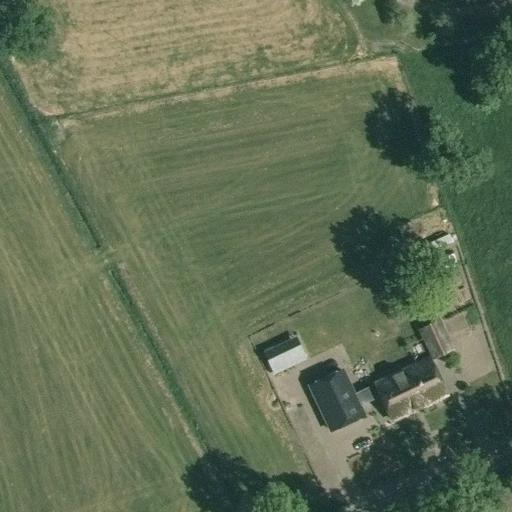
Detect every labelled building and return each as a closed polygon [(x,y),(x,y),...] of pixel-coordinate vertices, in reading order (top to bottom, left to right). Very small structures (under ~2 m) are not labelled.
[(447,256),(450,273),(464,270),(461,253),(447,256)] [(417,330),(433,361),(455,349),(441,319),(417,330)] [(279,343),(265,350),(273,368),(287,361),(279,343)] [(361,408),(383,397),(393,419),(447,394),(430,358),(376,383),(377,385),(355,396),(343,370),(306,388),(329,436),(366,418),(361,408)] [(280,420),(267,427),(279,450),(292,443),(280,420)]
